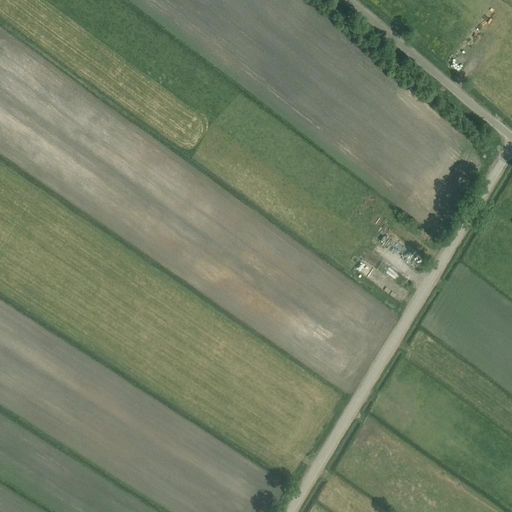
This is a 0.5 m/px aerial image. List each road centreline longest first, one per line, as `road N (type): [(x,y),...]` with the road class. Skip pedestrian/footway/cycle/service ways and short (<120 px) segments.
road 1 (unclassified): [(290,511),(511,145)]
road 2 (unclassified): [(511,136),(346,0)]
